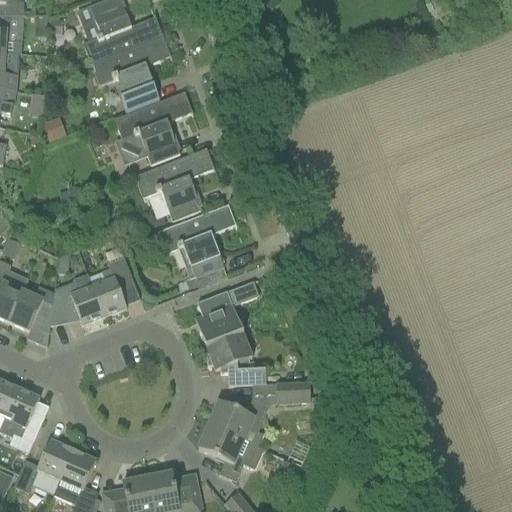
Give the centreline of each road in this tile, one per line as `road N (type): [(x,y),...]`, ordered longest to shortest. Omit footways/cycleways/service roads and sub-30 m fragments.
road 1 (unclassified): [(405,511),(204,0)]
road 2 (residential): [(45,376),(145,333),(172,344),(181,415),(167,437),(145,449),(99,441),(82,424),(69,387)]
